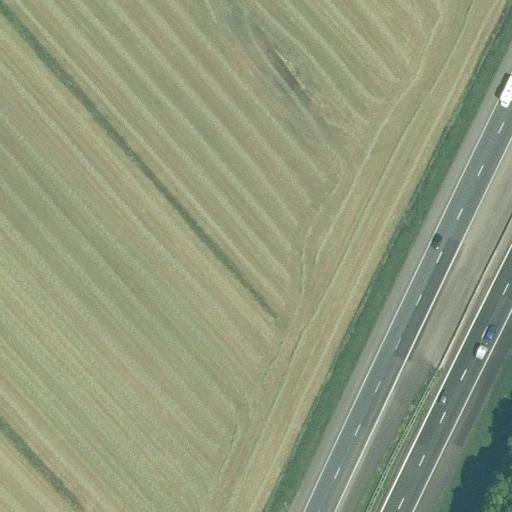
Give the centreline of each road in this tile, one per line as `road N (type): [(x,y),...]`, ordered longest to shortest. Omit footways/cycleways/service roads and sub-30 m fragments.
road 1 (motorway): [(511,108),(320,511)]
road 2 (motorway): [(402,511),(511,287)]
